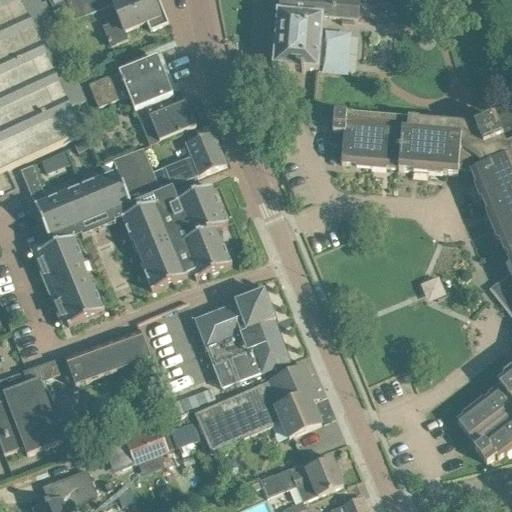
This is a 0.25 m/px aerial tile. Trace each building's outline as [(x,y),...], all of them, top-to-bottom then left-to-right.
[(0,0),(0,176),(84,138),(71,110),(88,103),(39,0),(0,0)] [(48,0),(57,18),(68,12),(72,23),(113,7),(119,23),(103,30),(111,49),(128,42),(124,33),(147,23),(150,33),(169,26),(158,0),(48,0)] [(294,71),(302,72),(302,74),(305,74),(305,72),(319,73),(319,69),(324,69),(324,73),(334,74),(340,75),(340,74),(344,75),(346,47),(347,39),(327,37),(326,41),(322,41),(323,20),(342,21),(342,27),(354,28),(355,22),(358,23),(360,3),(335,1),(324,0),(281,0),(280,15),(278,15),(274,69),(294,71)] [(139,68),(89,89),(98,112),(129,100),(135,114),(171,99),(172,99),(173,98),(158,61),(147,65),(139,68)] [(171,99),(135,114),(140,126),(149,148),(159,144),(178,137),(196,129),(186,105),(176,109),(172,99),(171,99)] [(505,380),(498,386),(500,388),(489,397),(490,398),(485,402),(484,401),(463,417),(464,418),(457,424),(476,449),(474,450),(487,467),(496,459),(498,462),(505,457),(506,458),(511,453),(511,111),(474,128),(419,123),(420,122),(335,114),(333,135),(334,135),(333,148),(343,149),(342,167),(357,168),(357,165),(386,167),(386,170),(399,172),(399,173),(414,174),(415,171),(443,174),(443,177),(458,178),(459,173),(471,175),(477,189),(480,187),(485,200),(482,201),(488,215),(491,214),(502,240),(499,242),(505,256),(507,255),(510,263),(509,263),(511,271),(511,277),(495,291),(511,312),(511,372),(504,379),(505,380)] [(187,146),(192,160),(165,171),(166,175),(155,179),(156,183),(162,196),(171,192),(174,191),(173,190),(226,169),(213,136),(187,146)] [(87,145),(76,150),(79,156),(89,151),(87,145)] [(116,175),(47,203),(33,168),(21,173),(27,187),(30,193),(32,199),(34,205),(36,208),(35,208),(47,237),(49,241),(49,242),(51,242),(50,241),(130,208),(131,209),(132,208),(134,207),(144,203),(143,201),(149,198),(150,200),(162,196),(156,183),(155,179),(144,151),(113,163),(118,174),(116,174),(116,175)] [(65,156),(42,165),(47,177),(70,168),(65,156)] [(158,206),(122,220),(122,221),(122,222),(123,222),(128,234),(131,241),(132,244),(132,246),(138,244),(139,247),(142,254),(138,256),(139,258),(143,256),(144,258),(147,266),(142,269),(142,270),(143,270),(147,280),(149,286),(152,292),(151,293),(152,294),(160,291),(188,280),(187,277),(194,275),(196,281),(196,283),(232,268),(232,266),(231,266),(226,254),(223,246),(222,244),(222,242),(216,245),(212,234),(228,227),(227,226),(221,228),(217,217),(223,215),(222,213),(222,214),(218,204),(213,193),(213,191),(212,190),(207,192),(179,203),(176,204),(177,207),(161,214),(158,208),(158,207),(158,206)] [(59,303),(61,309),(69,327),(68,327),(69,329),(105,314),(104,312),(98,299),(96,292),(95,290),(94,288),(89,291),(84,280),(88,278),(87,277),(83,278),(79,268),(85,265),(84,264),(75,242),(75,240),(74,240),(38,255),(39,256),(40,256),(49,280),(42,282),(47,294),(52,306),(59,303)] [(196,324),(206,351),(222,392),(251,381),(291,366),(274,324),(276,323),(265,294),(235,306),(236,308),(196,324)] [(75,390),(151,362),(143,340),(68,368),(75,390)] [(321,428),(311,405),(319,402),(304,368),(195,416),(211,455),(227,448),(227,449),(281,426),(288,443),(321,428)] [(0,445),(5,458),(25,450),(28,458),(64,444),(57,425),(40,382),(22,388),(4,395),(7,403),(0,405),(0,445)] [(204,393),(208,404),(216,401),(212,390),(204,393)] [(196,397),(189,399),(193,410),(200,408),(196,397)] [(181,403),(173,406),(177,417),(185,414),(181,403)] [(159,427),(126,440),(112,445),(122,471),(141,464),(169,454),(159,427)] [(195,444),(199,442),(194,427),(174,433),(183,460),(199,455),(195,444)] [(261,484),(268,502),(296,490),(303,507),(344,489),(332,460),(306,471),(307,472),(293,478),(290,472),(261,484)] [(45,507),(32,511),(76,511),(75,507),(97,498),(88,473),(50,488),(56,503),(50,505),(50,504),(49,505),(45,506),(45,507)] [(367,511),(362,500),(334,511),(367,511)]
